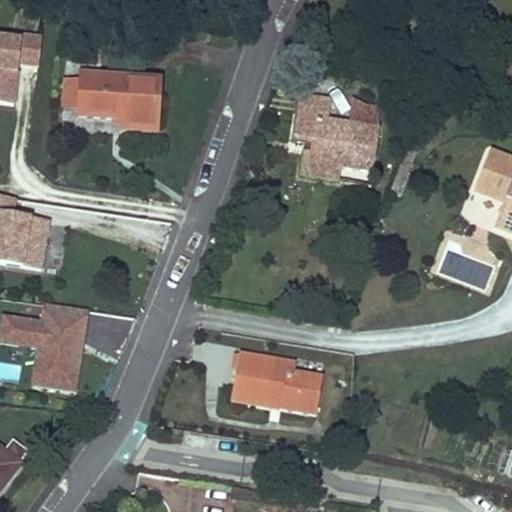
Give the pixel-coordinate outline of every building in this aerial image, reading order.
[(0,105),(14,107),(19,66),(40,68),(43,41),(22,39),(21,44),(0,41),(0,105)] [(82,77),(81,84),(79,111),(78,119),(111,122),(112,117),(122,118),(122,123),(121,131),(156,133),(160,83),(82,77)] [(79,111),(81,84),(64,83),(62,110),(79,111)] [(300,97),(297,117),(329,122),(332,102),(300,97)] [(354,105),(351,125),(376,129),(378,109),(354,105)] [(351,125),(329,122),(297,117),(293,142),(305,144),(313,145),(312,155),(304,154),(301,178),(337,182),(339,169),(373,174),(379,129),(376,129),(351,125)] [(305,144),(304,154),(312,155),(313,145),(305,144)] [(511,162),(489,153),(474,193),(503,205),(494,229),(511,236),(511,162)] [(0,267),(42,273),(42,276),(62,279),(70,227),(14,219),(17,200),(0,197),(0,267)] [(35,387),(78,393),(86,340),(79,339),(80,331),(87,332),(90,311),(47,305),(44,325),(6,319),(2,344),(41,350),(35,387)] [(238,356),(231,396),(279,403),(278,410),(316,417),(323,381),(292,375),(293,366),(238,356)] [(279,403),(231,396),(230,404),(278,410),(279,403)] [(9,457),(21,466),(30,454),(18,445),(9,457)] [(511,450),(492,448),(488,473),(511,476),(511,450)] [(0,492),(21,466),(9,457),(0,449),(0,492)]
